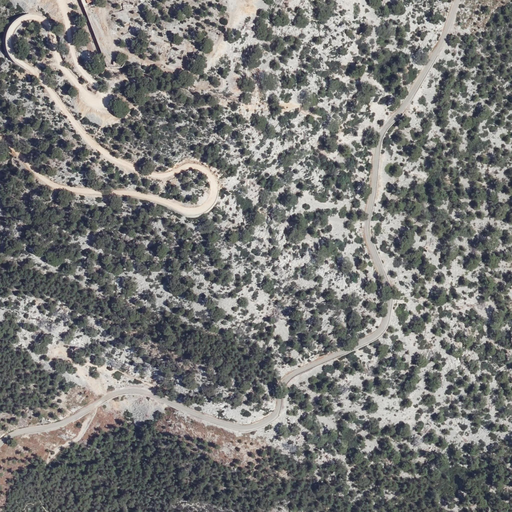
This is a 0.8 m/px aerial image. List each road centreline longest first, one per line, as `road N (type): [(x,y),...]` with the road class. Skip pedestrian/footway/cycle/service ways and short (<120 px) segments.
road 1 (unclassified): [(457,0),(421,76),(380,133),(366,232),(388,307),(374,335),(289,376),(275,414),(248,427),(130,390),(0,443)]
road 2 (track): [(0,137),(54,186),(137,194),(195,210),(213,195),(199,167),(157,176),(107,155),(16,59),(11,27),(37,18),(60,64),(91,101),(102,101),(74,59),(59,0)]
